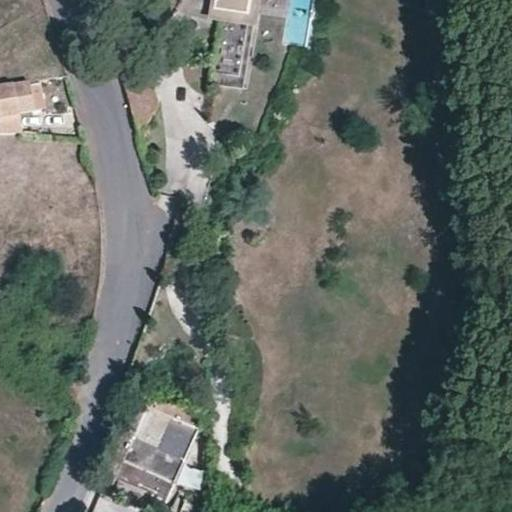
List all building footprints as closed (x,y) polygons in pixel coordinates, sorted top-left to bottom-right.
[(214,0),(213,10),(220,11),(209,76),(237,81),(250,0),(214,0)] [(114,45),(138,135),(156,106),(137,40),(136,39),(135,39),(114,45)] [(45,104),(40,82),(29,85),(34,106),(45,104)] [(0,132),(24,131),(19,109),(34,106),(29,85),(15,88),(13,85),(0,88),(0,132)] [(121,483),(174,496),(191,427),(138,414),(121,483)] [(181,464),(176,481),(199,488),(204,471),(181,464)]
